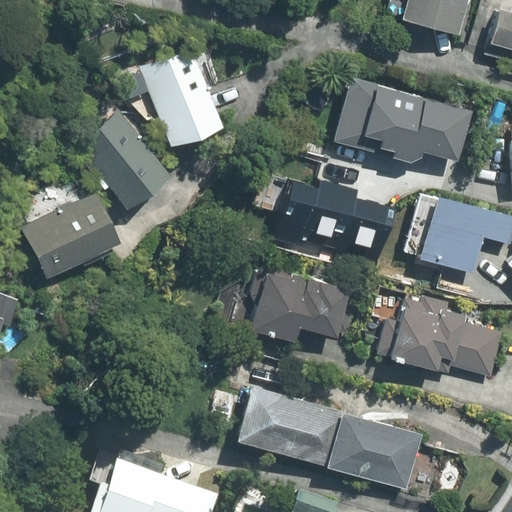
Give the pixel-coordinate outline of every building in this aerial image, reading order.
[(468,0),(403,0),(397,20),(457,39),(468,0)] [(511,14),(489,6),(473,52),(511,65),(511,14)] [(186,54),(142,65),(163,148),(208,137),(186,54)] [(470,109),(343,74),(323,147),(450,182),(470,109)] [(114,103),(66,140),(120,209),(168,171),(114,103)] [(286,171),(270,224),(373,254),(388,200),(286,171)] [(511,222),(511,217),(422,196),(407,259),(472,274),(480,238),(506,245),(511,222)] [(88,198),(12,227),(31,275),(107,246),(88,198)] [(511,248),(501,262),(511,271),(511,248)] [(344,288),(257,262),(236,332),(285,346),(292,322),(330,333),(344,288)] [(502,327),(395,299),(379,359),(441,374),(445,358),(490,370),(502,327)] [(418,427),(238,381),(223,439),(403,485),(418,427)] [(200,511),(208,490),(110,456),(90,511),(200,511)] [(329,511),(277,496),(271,511),(329,511)]
